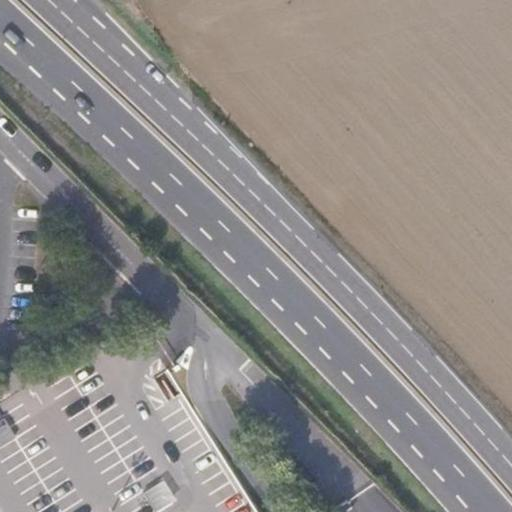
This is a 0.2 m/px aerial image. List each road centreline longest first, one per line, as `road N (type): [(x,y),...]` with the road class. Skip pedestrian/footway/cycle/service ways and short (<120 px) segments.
road 1 (trunk): [(0,9),(268,266),(494,511)]
road 2 (trunk): [(511,467),(234,174),(48,0)]
road 3 (trunk): [(0,55),(284,323),(456,511)]
